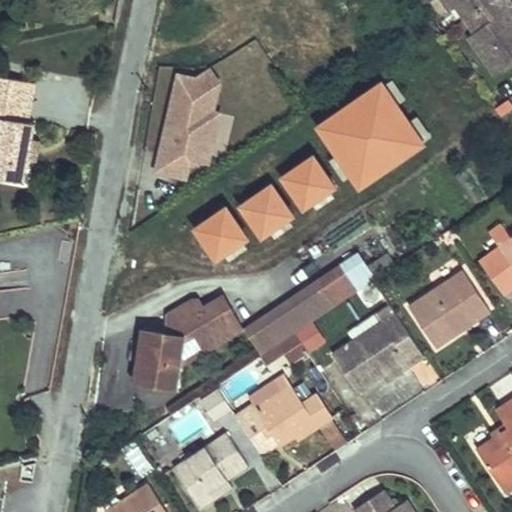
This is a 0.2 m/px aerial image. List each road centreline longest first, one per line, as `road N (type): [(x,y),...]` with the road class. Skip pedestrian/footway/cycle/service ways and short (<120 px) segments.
road 1 (residential): [(146,0),(55,511)]
road 2 (residential): [(458,511),(425,467),(385,457),(291,511)]
